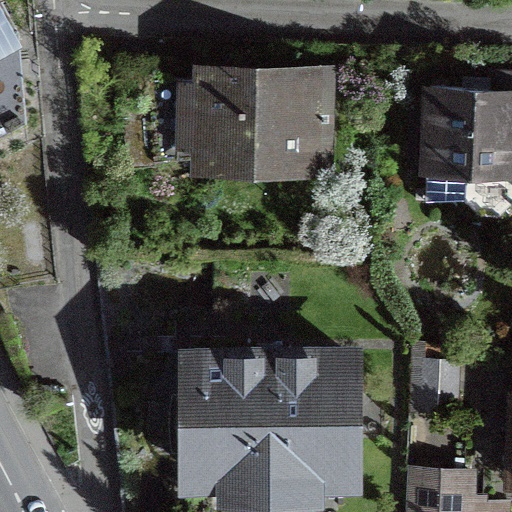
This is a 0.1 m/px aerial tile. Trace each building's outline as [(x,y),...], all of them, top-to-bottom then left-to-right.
[(0,2),(0,135),(24,122),(16,32),(0,2)] [(118,60),(122,110),(152,107),(162,106),(158,56),(118,60)] [(511,70),(493,70),(492,87),(511,88),(511,70)] [(272,75),(211,73),(209,157),(345,160),(348,94),(318,94),(319,77),(272,75)] [(511,88),(492,87),(480,87),(430,85),(426,168),(465,170),(464,198),(478,212),(499,213),(511,200),(511,88)] [(152,107),(122,110),(126,166),(157,164),(152,107)] [(260,474),(280,474),(280,497),(307,499),(320,497),(320,474),(350,474),(350,354),(283,354),(283,341),(270,341),(257,341),(257,353),(190,353),(190,391),(173,391),(170,413),(173,436),(190,436),(190,474),(220,474),(220,497),(233,499),(260,497),(260,474)] [(409,404),(420,405),(455,407),(456,379),(458,344),(412,342),(409,404)] [(406,511),(506,511),(507,501),(472,500),(474,472),(408,469),(406,511)]
